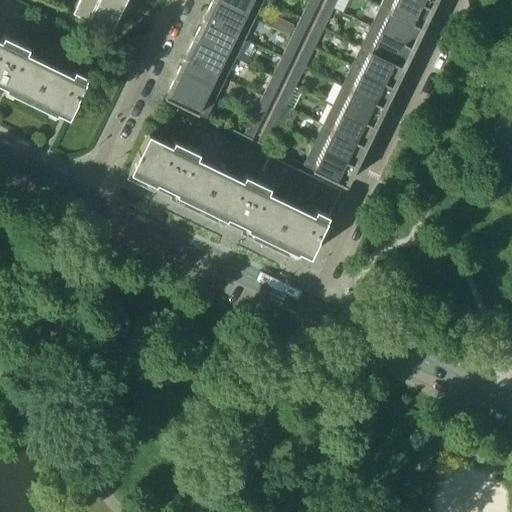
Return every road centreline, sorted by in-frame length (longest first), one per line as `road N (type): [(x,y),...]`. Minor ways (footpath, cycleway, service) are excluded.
road 1 (residential): [(309,304),(458,0)]
road 2 (tertiary): [(309,304),(85,197)]
road 3 (residential): [(85,197),(181,0)]
road 4 (tertiary): [(484,388),(309,304)]
